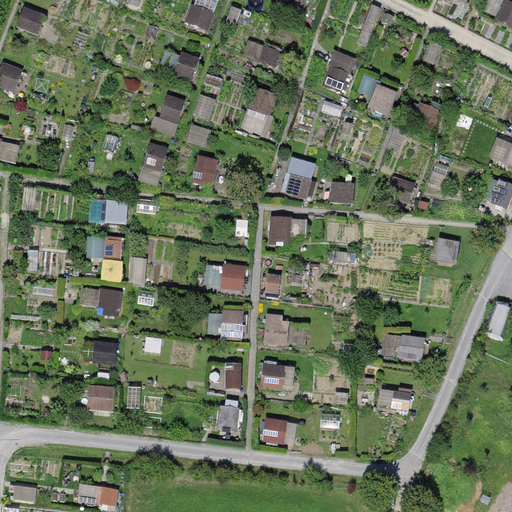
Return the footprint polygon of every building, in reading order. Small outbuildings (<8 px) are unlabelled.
[(210,30),(217,14),(200,7),(193,22),(210,30)] [(22,29),(43,32),(46,12),(25,9),(22,29)] [(0,83),(0,85),(18,91),(24,69),(6,64),(0,83)] [(392,115),(402,92),(381,84),(372,106),(392,115)] [(168,94),(158,130),(179,135),(188,99),(168,94)] [(164,184),(169,146),(151,143),(145,181),(164,184)] [(295,157),(288,194),(312,199),(320,162),(295,157)] [(292,240),(290,216),(274,218),(276,241),(292,240)] [(248,293),(250,265),(227,264),(225,291),(248,293)] [(103,290),(102,313),(124,313),(125,291),(103,290)] [(224,340),(246,340),(246,311),(224,311),(224,340)] [(267,344),(289,346),(292,316),(270,314),(267,344)] [(288,389),(288,364),(265,364),(265,389),(288,389)] [(113,409),(115,385),(93,384),(91,408),(113,409)] [(266,441),(286,443),(289,421),(269,418),(266,441)]
